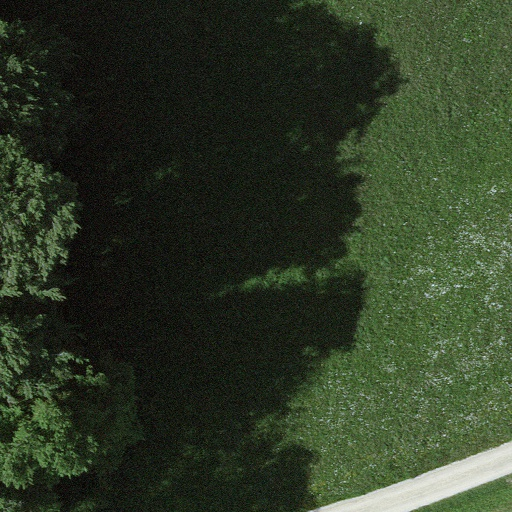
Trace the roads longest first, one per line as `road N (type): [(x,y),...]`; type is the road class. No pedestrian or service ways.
road 1 (track): [(88,511),(97,408),(83,285),(50,146),(0,24)]
road 2 (track): [(511,459),(367,511)]
